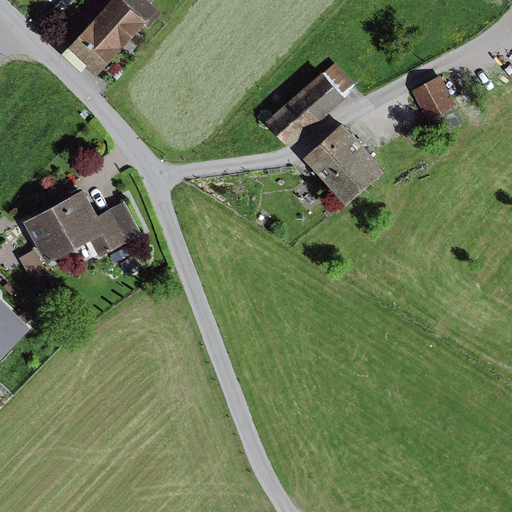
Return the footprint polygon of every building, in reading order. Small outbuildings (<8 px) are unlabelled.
[(111,0),(66,49),(97,78),(147,24),(145,23),(155,13),(140,0),(111,0)] [(322,73),(265,123),(289,150),(345,100),(343,98),(355,87),(335,64),(324,74),(322,73)] [(440,77),(412,92),(429,123),(457,109),(440,77)] [(342,126),(303,161),(345,207),(384,172),(342,126)] [(82,192),(24,223),(47,267),(90,244),(98,259),(140,237),(123,206),(96,220),(82,192)] [(0,361),(31,330),(0,299),(0,361)]
